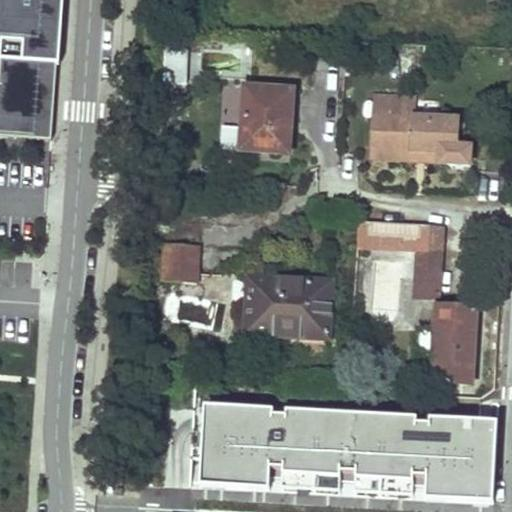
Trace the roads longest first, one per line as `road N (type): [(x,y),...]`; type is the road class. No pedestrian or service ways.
road 1 (residential): [(91,0),(56,437),(60,511)]
road 2 (residential): [(334,190),(511,216)]
